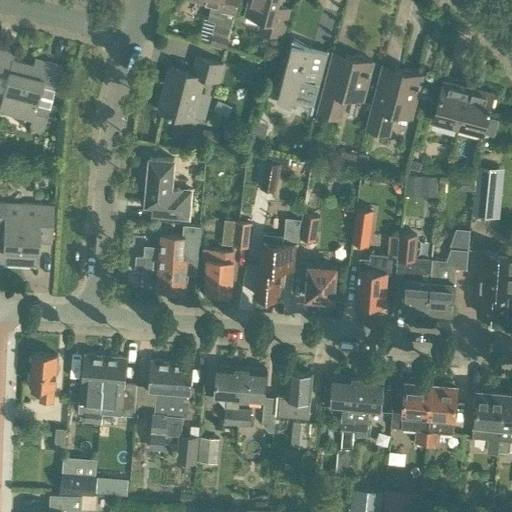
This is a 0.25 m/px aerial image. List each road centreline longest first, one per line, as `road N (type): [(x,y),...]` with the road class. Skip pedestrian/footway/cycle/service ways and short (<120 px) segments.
road 1 (residential): [(511,351),(102,319)]
road 2 (residential): [(102,319),(120,38)]
road 3 (residential): [(120,38),(0,2)]
